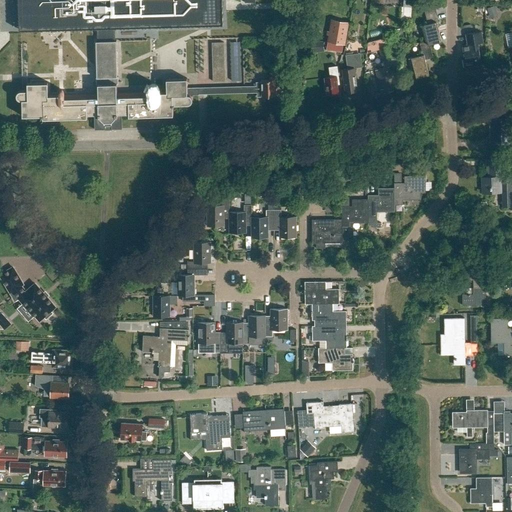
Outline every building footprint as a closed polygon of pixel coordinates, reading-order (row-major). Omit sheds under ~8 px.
[(18,0),(19,30),(97,28),(97,41),(115,41),(115,28),(223,24),(222,0),(18,0)] [(412,8),(402,7),(401,21),(411,21),(412,8)] [(422,25),(427,41),(418,43),(421,55),(410,58),(416,78),(428,75),(424,60),(432,58),(429,45),(440,42),(436,27),(439,27),(435,9),(423,12),(426,24),(422,25)] [(331,19),(328,42),(345,45),(348,22),(331,19)] [(481,32),(466,34),(468,45),(463,45),(466,59),(463,59),(465,67),(482,65),(478,44),(483,43),(481,32)] [(310,42),(311,50),(323,49),(322,40),(310,42)] [(94,114),(94,129),(122,129),(122,128),(121,114),(128,113),(128,116),(173,115),(173,105),(185,105),(190,103),(191,103),(191,102),(191,101),(192,101),(192,100),(192,98),(192,97),(192,96),(193,96),(194,95),(198,95),(198,88),(187,88),(187,79),(184,79),(184,78),(169,78),(169,79),(166,79),(166,92),(158,92),(157,92),(156,92),(155,89),(154,88),(153,88),(152,88),(151,90),(150,93),(117,93),(116,41),(115,41),(97,41),(95,41),(96,94),(64,95),(64,93),(64,92),(63,91),(63,90),(62,90),(61,90),(58,95),(48,95),(48,83),(45,83),(45,82),(30,82),(30,83),(27,83),(27,89),(27,90),(26,91),(21,91),(20,91),(19,91),(18,92),(17,93),(16,94),(16,95),(16,96),(16,97),(17,98),(17,99),(18,99),(20,100),(21,100),(21,115),(22,115),(22,116),(42,116),(42,119),(87,118),(87,114),(94,114)] [(393,86),(396,85),(391,66),(395,65),(393,59),(394,59),(390,45),(379,48),(384,68),(375,70),(380,90),(383,89),(384,92),(394,90),(393,86)] [(345,55),(347,69),(342,70),(345,93),(357,91),(352,54),(345,55)] [(340,84),(338,70),(337,66),(329,67),(330,77),(324,78),(327,94),(338,93),(337,85),(340,84)] [(261,82),(257,83),(257,86),(257,93),(258,93),(258,96),(268,96),(269,97),(270,96),(275,96),(275,80),(274,77),(272,77),(269,79),(269,80),(261,80),(261,82)] [(257,86),(198,88),(198,95),(257,93),(257,86)] [(490,131),(490,141),(486,141),(486,151),(491,150),(491,152),(499,152),(499,154),(511,153),(511,139),(509,139),(509,118),(511,118),(511,110),(502,110),(503,117),(492,117),(492,131),(490,131)] [(487,159),(488,177),(480,177),(481,194),(501,193),(501,207),(511,207),(510,170),(501,170),(500,159),(487,159)] [(394,183),(394,187),(394,204),(403,204),(403,199),(421,199),(421,192),(426,191),(425,175),(404,175),(404,182),(394,183)] [(394,211),(394,204),(394,187),(378,187),(378,195),(368,195),(368,199),(368,216),(368,222),(368,224),(373,224),(373,227),(381,227),(381,222),(377,222),(377,211),(394,211)] [(230,199),(222,199),(222,206),(207,206),(207,226),(224,226),(224,215),(229,215),(229,212),(230,212),(230,199)] [(368,216),(368,199),(352,199),(352,206),(342,206),(342,219),(343,228),(343,240),(353,239),(353,222),(368,222),(368,216)] [(229,212),(229,215),(229,233),(246,233),(246,221),(251,221),(252,221),(251,217),(252,217),(252,205),(244,205),(244,212),(230,212),(229,212)] [(274,210),(266,210),(266,216),(252,217),(251,217),(252,221),(251,221),(251,238),(268,238),(268,227),(274,227),(274,210)] [(274,210),(274,227),(280,227),(280,237),(297,237),(297,216),(281,216),(281,210),(274,210)] [(343,242),(343,240),(343,228),(342,219),(312,220),(312,244),(317,244),(317,248),(326,248),(326,242),(343,242)] [(194,242),(194,261),(187,261),(187,269),(204,269),(204,263),(210,263),(210,242),(194,242)] [(477,262),(466,262),(466,280),(473,280),(473,294),(462,294),(462,305),(485,305),(485,266),(477,266),(477,262)] [(13,267),(0,275),(10,292),(12,291),(23,305),(34,315),(40,320),(44,316),(46,318),(53,313),(51,310),(55,307),(35,283),(26,291),(21,286),(23,284),(13,267)] [(511,267),(500,268),(500,279),(511,278),(511,267)] [(178,296),(182,295),(195,295),(195,275),(204,275),(204,269),(187,269),(187,274),(178,274),(178,296)] [(326,282),(305,282),(305,290),(304,290),(304,294),(305,294),(305,305),(312,305),(333,305),(339,304),(339,289),(326,289),(326,282)] [(177,296),(170,296),(153,296),(153,317),(170,316),(170,304),(177,304),(177,296)] [(312,312),(311,312),(311,317),(312,317),(312,321),(323,321),(323,326),(324,327),(336,326),(336,327),(346,326),(346,311),(333,312),(333,305),(312,305),(312,312)] [(265,320),(265,333),(265,337),(273,337),(273,330),(287,330),(287,310),(271,310),(271,320),(265,320)] [(265,333),(265,320),(265,316),(249,316),(249,327),(243,327),(243,343),(251,343),(250,337),(265,337),(265,333)] [(453,318),(453,336),(448,337),(448,342),(453,342),(454,365),(465,365),(464,318),(453,318)] [(511,327),(508,328),(507,318),(490,318),(490,343),(503,343),(503,356),(511,355),(511,327)] [(189,340),(190,329),(188,329),(189,321),(160,321),(160,328),(160,336),(145,335),(144,335),(143,352),(144,352),(144,351),(159,352),(158,366),(159,366),(159,377),(163,377),(165,376),(165,371),(170,372),(171,367),(172,367),(172,366),(171,366),(172,339),(189,340)] [(215,323),(199,323),(199,344),(213,344),(213,353),(221,353),(221,336),(215,336),(215,323)] [(221,336),(221,353),(228,353),(228,343),(243,343),(243,327),(243,323),(227,323),(227,336),(221,336)] [(347,332),(346,326),(336,327),(336,326),(324,327),(323,326),(312,326),(313,342),(326,341),(326,348),(347,348),(347,341),(348,341),(348,336),(347,336),(347,332)] [(16,341),(16,349),(28,350),(28,342),(16,341)] [(351,348),(347,348),(326,348),(318,348),(318,363),(332,363),(332,371),(351,370),(351,363),(352,363),(352,358),(351,358),(351,348)] [(32,352),(31,362),(44,363),(44,362),(53,363),(53,366),(71,367),(72,351),(54,350),(53,354),(44,354),(44,352),(32,352)] [(51,396),(53,396),(53,397),(59,398),(59,397),(69,397),(70,389),(68,389),(69,383),(53,383),(53,376),(36,375),(35,386),(44,389),(44,396),(51,396)] [(208,376),(208,385),(217,385),(217,376),(208,376)] [(338,404),(339,406),(323,407),(323,401),(305,403),(306,414),(313,413),(314,430),(324,429),(323,426),(341,425),(342,433),(355,432),(352,403),(338,404)] [(69,413),(56,412),(56,410),(41,409),(40,417),(43,417),(42,426),(68,427),(69,413)] [(467,436),(472,435),(472,427),(488,427),(487,433),(486,433),(486,443),(494,443),(493,412),(487,412),(487,409),(466,410),(466,411),(452,412),(453,426),(466,426),(467,436)] [(265,412),(243,413),(245,431),(285,428),(283,410),(265,411),(265,412)] [(511,412),(503,413),(504,430),(510,430),(510,445),(511,444),(511,412)] [(222,439),(231,438),(230,429),(224,429),(223,424),(213,425),(212,417),(207,417),(207,414),(190,415),(191,433),(207,432),(208,451),(223,450),(222,439)] [(165,428),(165,420),(148,420),(148,428),(165,428)] [(121,423),(120,439),(146,441),(146,432),(141,431),(142,424),(121,423)] [(46,449),(45,456),(67,457),(67,442),(44,441),(45,438),(25,437),(25,449),(46,449)] [(490,459),(490,456),(498,456),(498,449),(494,449),(494,443),(486,443),(470,444),(470,449),(466,450),(466,455),(460,455),(461,472),(476,472),(476,459),(490,459)] [(295,445),(287,446),(288,458),(296,457),(295,445)] [(235,449),(236,462),(246,461),(245,448),(235,449)] [(153,469),(134,469),(134,481),(136,481),(136,497),(149,497),(149,489),(146,489),(146,480),(163,480),(163,501),(173,501),(173,483),(169,483),(169,473),(173,472),(173,460),(153,461),(153,469)] [(9,472),(30,473),(31,462),(10,461),(9,472)] [(317,466),(309,466),(310,484),(312,484),(313,499),(327,498),(327,492),(331,491),(330,480),(334,479),(333,472),(338,472),(337,462),(317,463),(317,466)] [(278,506),(278,486),(285,486),(285,470),(271,470),(271,467),(256,467),(256,470),(249,470),(249,474),(249,477),(251,477),(251,481),(251,484),(253,484),(253,486),(254,486),(254,490),(256,490),(256,496),(256,498),(264,498),(265,498),(265,506),(278,506)] [(35,470),(35,479),(43,479),(43,486),(52,486),(52,487),(56,487),(56,486),(65,486),(66,470),(44,469),(44,470),(35,470)] [(476,478),(476,489),(470,489),(471,503),(485,503),(486,506),(492,506),(491,477),(476,478)] [(194,483),(182,483),(182,504),(193,504),(193,509),(208,509),(208,480),(194,480),(194,483)] [(221,483),(221,480),(208,480),(208,509),(223,509),(223,504),(234,504),(234,483),(221,483)]
